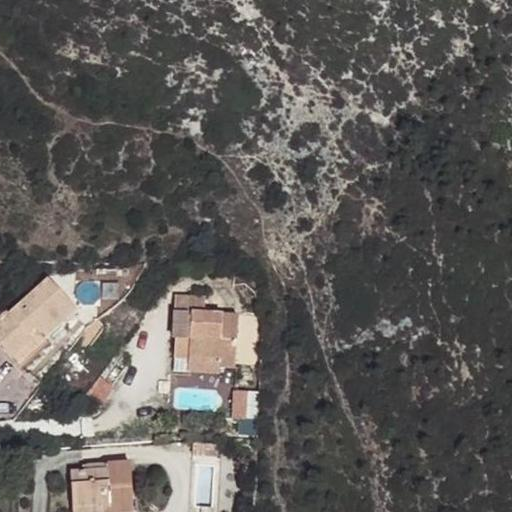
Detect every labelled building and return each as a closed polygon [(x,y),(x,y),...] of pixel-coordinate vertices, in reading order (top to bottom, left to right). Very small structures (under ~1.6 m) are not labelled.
[(0,315),(0,346),(12,360),(32,343),(29,339),(36,332),(45,342),(77,313),(48,282),(9,316),(5,312),(0,315)] [(175,338),(174,357),(189,359),(215,361),(214,367),(220,368),(235,368),(240,316),(203,313),(204,298),(175,296),(174,313),(177,313),(176,332),(190,333),(190,339),(175,338)] [(18,366),(45,342),(36,332),(29,339),(32,343),(12,360),(18,366)] [(214,367),(215,361),(189,359),(188,374),(219,375),(220,368),(214,367)] [(193,443),(193,454),(218,456),(218,444),(193,443)] [(104,507),(104,511),(132,511),(130,463),(107,465),(108,471),(85,472),(70,473),(72,509),(104,507)]
